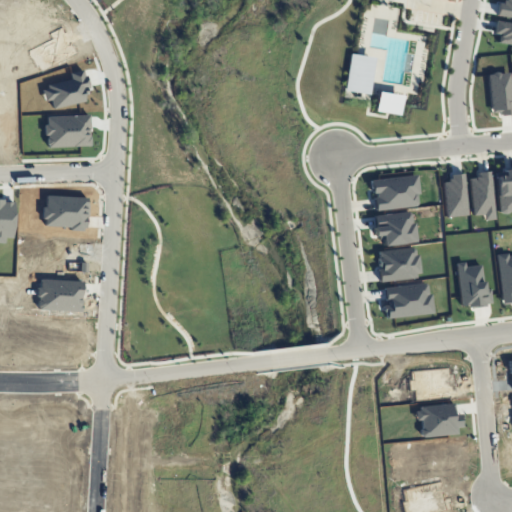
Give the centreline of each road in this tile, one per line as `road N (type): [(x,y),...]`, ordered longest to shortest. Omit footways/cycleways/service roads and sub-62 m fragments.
road 1 (residential): [(95,511),(118,87),(75,0)]
road 2 (residential): [(511,330),(104,379),(0,380)]
road 3 (residential): [(360,348),(335,155),(511,138)]
road 4 (residential): [(511,500),(496,500),(479,334)]
road 5 (residential): [(462,143),(454,84),(468,0)]
